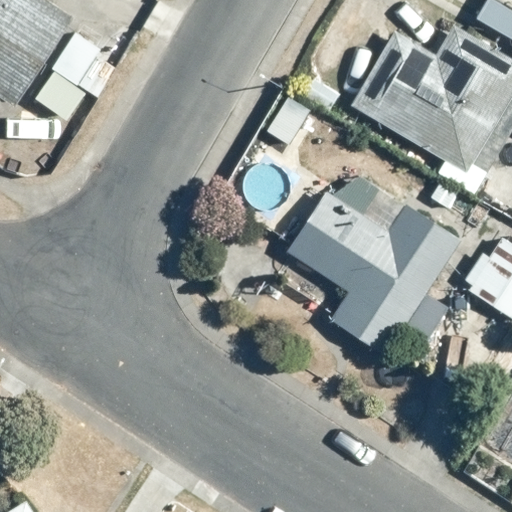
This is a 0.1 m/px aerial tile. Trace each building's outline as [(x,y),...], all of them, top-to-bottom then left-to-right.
[(45,0),(0,0),(0,95),(14,104),(71,17),(45,0)] [(396,29),(350,105),(466,175),(511,100),(511,58),(453,23),(435,53),(396,29)] [(326,190),(285,251),(348,293),(330,321),(383,356),(460,241),(406,205),(389,231),(326,190)] [(511,313),(511,240),(492,229),(460,283),(511,313)] [(33,511),(28,502),(10,511),(33,511)]
